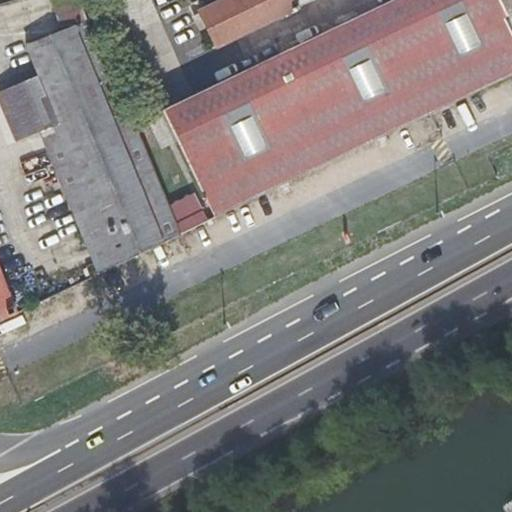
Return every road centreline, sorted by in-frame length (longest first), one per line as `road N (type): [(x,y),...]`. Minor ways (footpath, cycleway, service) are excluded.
road 1 (primary): [(86,511),(511,278)]
road 2 (primary): [(511,224),(96,451)]
